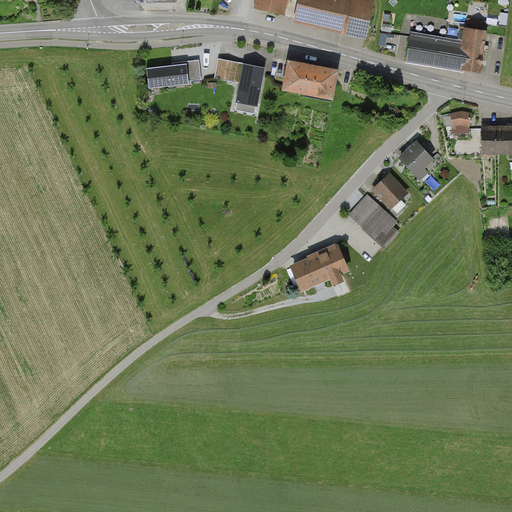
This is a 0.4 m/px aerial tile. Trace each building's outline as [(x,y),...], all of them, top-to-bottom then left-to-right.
[(286,0),(255,0),(254,8),(283,15),(286,0)] [(297,0),(292,24),(363,41),(373,0),(297,0)] [(456,42),(409,34),(404,62),(479,74),(486,32),(459,27),(456,42)] [(399,52),(402,36),(382,32),(379,47),(399,52)] [(220,56),(215,74),(239,81),(245,63),(220,56)] [(247,58),(235,107),(256,112),(268,62),(247,58)] [(148,63),(150,84),(202,80),(200,59),(148,63)] [(336,71),(284,61),(278,91),(330,101),(336,71)] [(462,113),(452,115),(454,125),(460,124),(469,126),(472,115),(462,113)] [(511,127),(479,128),(479,154),(511,153),(511,127)] [(415,143),(397,159),(419,182),(427,174),(423,169),(432,161),(415,143)] [(406,194),(389,176),(375,189),(392,207),(406,194)] [(395,221),(368,196),(350,215),(383,245),(395,232),(389,227),(395,221)] [(338,248),(287,269),(297,291),(315,283),(319,292),(327,288),(323,279),(347,269),(338,248)]
